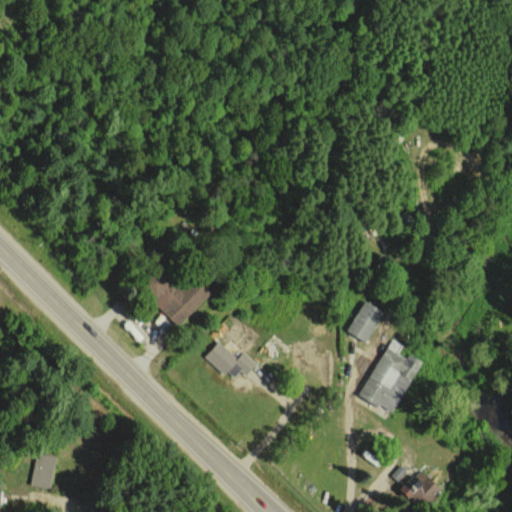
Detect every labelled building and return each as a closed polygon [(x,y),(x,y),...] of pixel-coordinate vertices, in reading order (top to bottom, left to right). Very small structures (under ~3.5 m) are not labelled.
[(142,277),(154,303),(175,324),(180,322),(208,293),(208,292),(193,277),(189,279),(180,289),(160,269),(142,277)] [(382,311),(363,299),(344,329),(364,341),(382,311)] [(358,395),(392,412),(418,361),(398,350),(401,343),(388,337),(358,395)] [(245,375),(255,362),(241,351),(237,356),(216,340),(204,356),(232,378),(239,370),(245,375)] [(56,455),(36,451),(28,483),(48,488),(56,455)] [(439,488),(418,467),(397,489),(419,509),(439,488)]
